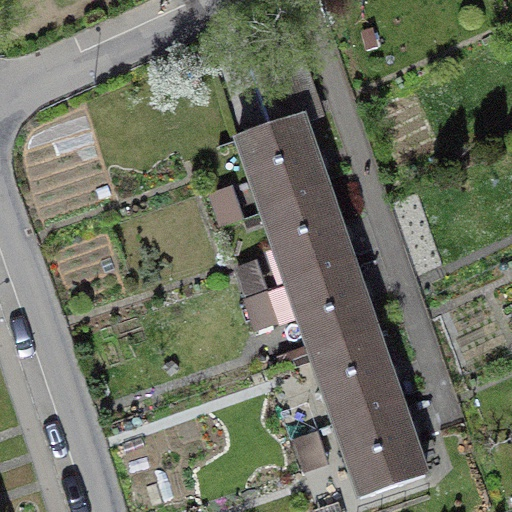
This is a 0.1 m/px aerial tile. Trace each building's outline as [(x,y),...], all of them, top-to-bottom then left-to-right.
[(318,118),(295,55),(257,69),(279,129),(299,122),(300,125),(318,118)] [(266,213),(323,193),(300,125),(299,122),(279,129),(242,142),(266,213)] [(290,284),(348,264),(323,193),(266,213),(290,284)] [(314,355),(372,335),(348,264),(290,284),(314,355)] [(339,425),(396,406),(372,335),(314,355),(339,425)] [(396,406),(339,425),(363,496),(421,477),(396,406)]
